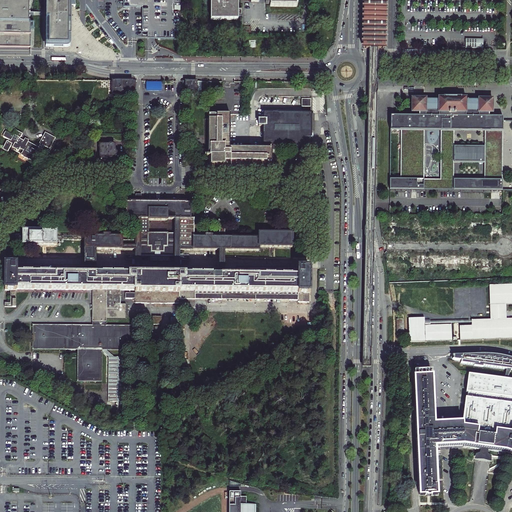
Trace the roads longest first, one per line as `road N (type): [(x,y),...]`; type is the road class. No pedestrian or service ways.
road 1 (track): [(212,441),(252,468),(328,482),(334,323),(329,267),(314,263)]
road 2 (residential): [(333,81),(350,181),(348,351)]
road 3 (tertiary): [(62,61),(103,71),(331,77)]
road 4 (tertiary): [(333,63),(77,60)]
road 5 (residential): [(370,246),(350,136),(351,87)]
road 6 (residential): [(348,351),(346,511)]
road 7 (residential): [(370,511),(375,353)]
road 8 (residential): [(356,84),(511,79)]
road 9 (residential): [(511,61),(357,61)]
